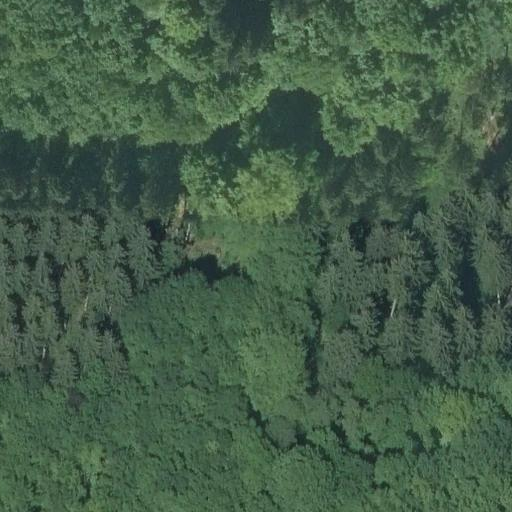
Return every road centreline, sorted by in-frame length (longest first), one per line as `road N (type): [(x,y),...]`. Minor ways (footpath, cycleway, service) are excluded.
road 1 (track): [(148,0),(185,132),(247,300),(236,395),(241,433),(255,480),(284,511)]
road 2 (track): [(0,108),(185,132),(390,0)]
